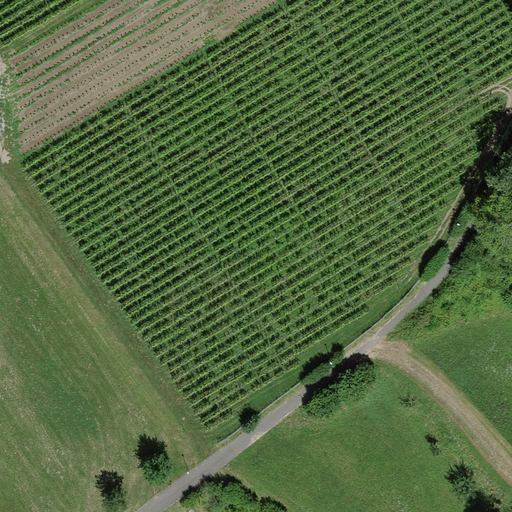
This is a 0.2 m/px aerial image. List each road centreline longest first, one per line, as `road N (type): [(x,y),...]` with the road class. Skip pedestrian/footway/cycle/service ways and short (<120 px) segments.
road 1 (track): [(147,511),(306,395),(448,269),(511,146)]
road 2 (secondary): [(154,511),(0,276)]
